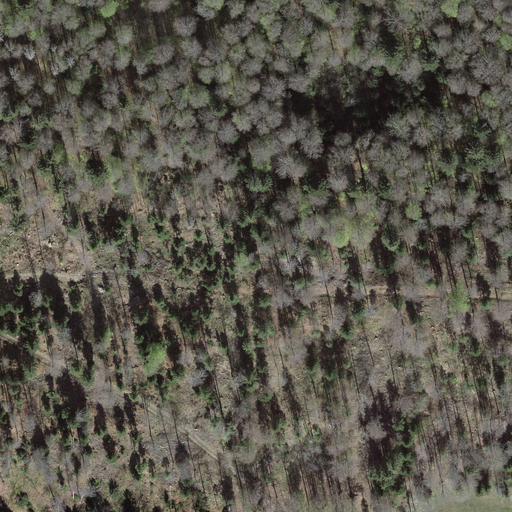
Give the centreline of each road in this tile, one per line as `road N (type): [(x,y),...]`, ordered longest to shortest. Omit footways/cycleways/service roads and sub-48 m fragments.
road 1 (track): [(278,511),(163,421),(0,335)]
road 2 (track): [(511,296),(269,291)]
